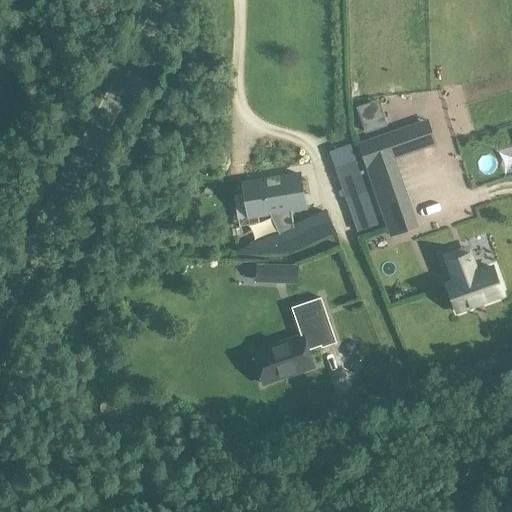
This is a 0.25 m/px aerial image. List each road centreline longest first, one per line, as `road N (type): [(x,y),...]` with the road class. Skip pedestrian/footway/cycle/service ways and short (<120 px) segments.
road 1 (track): [(511,352),(101,511)]
road 2 (tertiary): [(0,310),(167,0)]
